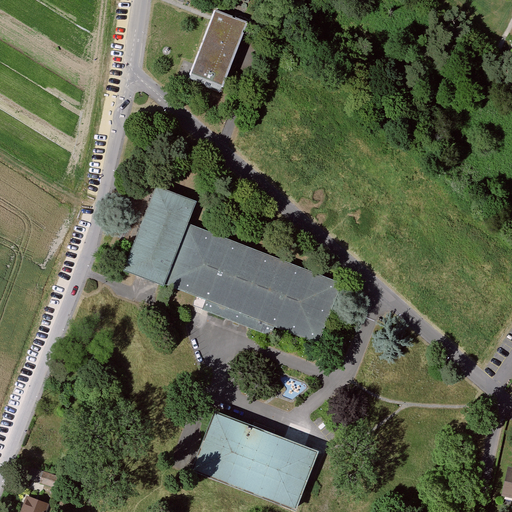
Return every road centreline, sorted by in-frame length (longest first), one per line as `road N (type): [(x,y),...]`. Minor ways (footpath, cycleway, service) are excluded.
road 1 (residential): [(130,70),(501,400),(477,511)]
road 2 (residential): [(0,478),(80,272),(130,70)]
